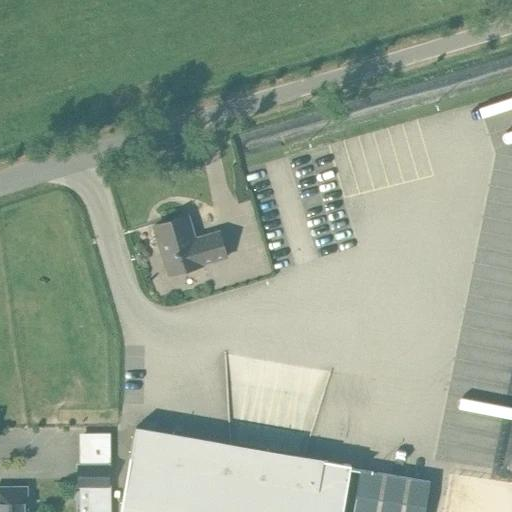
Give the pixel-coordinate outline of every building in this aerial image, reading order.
[(398,171),(381,125),(370,130),(387,176),(398,171)] [(511,176),(496,173),(491,198),(503,200),(506,186),(511,187),(511,176)] [(187,214),(153,224),(168,274),(226,257),(218,230),(194,237),(187,214)] [(462,309),(439,457),(510,468),(511,451),(511,337),(478,332),(481,312),(462,309)] [(217,365),(204,368),(212,414),(226,411),(217,365)] [(342,511),(350,465),(162,433),(162,432),(135,428),(121,511),(342,511)] [(109,464),(76,464),(76,487),(87,487),(87,507),(92,511),(110,511),(111,486),(109,486),(109,464)] [(359,469),(352,511),(424,511),(429,481),(359,469)] [(0,511),(26,511),(26,487),(0,486),(0,511)]
